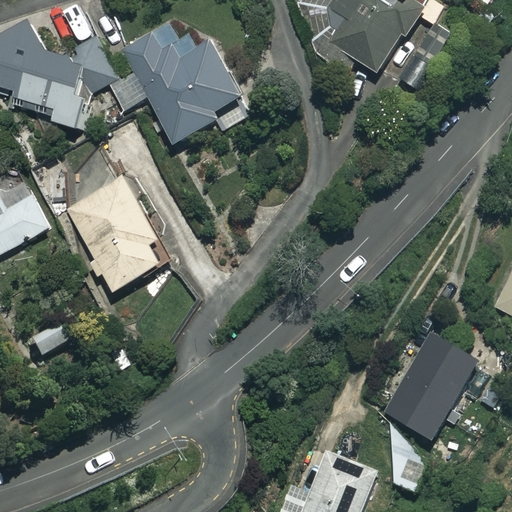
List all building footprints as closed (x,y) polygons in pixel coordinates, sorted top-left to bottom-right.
[(434,27),(445,10),(431,0),(425,9),(412,0),(337,0),(305,46),(350,76),(358,64),(377,76),(419,16),(434,27)] [(0,81),(14,86),(9,104),(84,125),(95,87),(119,75),(99,35),(76,47),(80,56),(45,46),(35,21),(0,35),(0,81)] [(219,117),(226,128),(247,116),(238,101),(249,95),(214,38),(201,46),(192,32),(175,43),(167,29),(124,55),(135,73),(113,86),(128,109),(151,95),(180,142),(219,117)] [(0,135),(8,130),(0,116),(0,135)] [(174,258),(128,176),(72,207),(117,289),(174,258)] [(8,208),(0,192),(0,254),(54,226),(37,193),(8,208)] [(511,283),(499,309),(511,315),(511,283)] [(70,343),(61,325),(33,340),(43,357),(70,343)] [(483,359),(438,332),(391,410),(437,438),(448,419),(458,424),(483,383),(472,377),(483,359)] [(294,485),(283,511),(365,511),(383,469),(332,449),(315,493),(294,485)]
